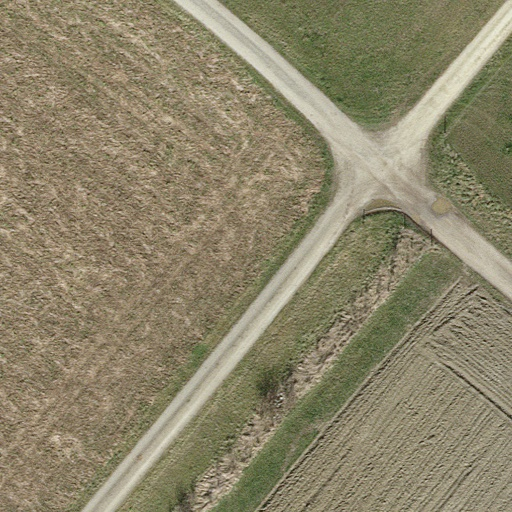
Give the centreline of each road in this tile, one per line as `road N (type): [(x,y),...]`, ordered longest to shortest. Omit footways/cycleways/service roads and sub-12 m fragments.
road 1 (track): [(511,33),(109,511)]
road 2 (track): [(188,0),(511,290)]
